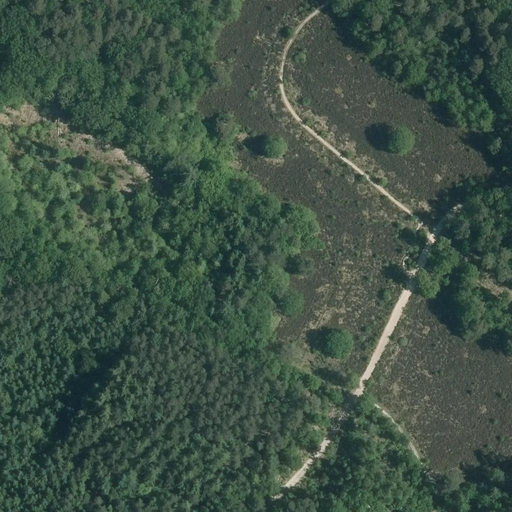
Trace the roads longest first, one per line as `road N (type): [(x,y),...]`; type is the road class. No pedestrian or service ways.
road 1 (track): [(0,211),(357,392)]
road 2 (track): [(331,0),(289,41),(284,99),(421,223)]
road 3 (track): [(357,392),(328,442),(263,511)]
road 4 (track): [(357,392),(414,277)]
